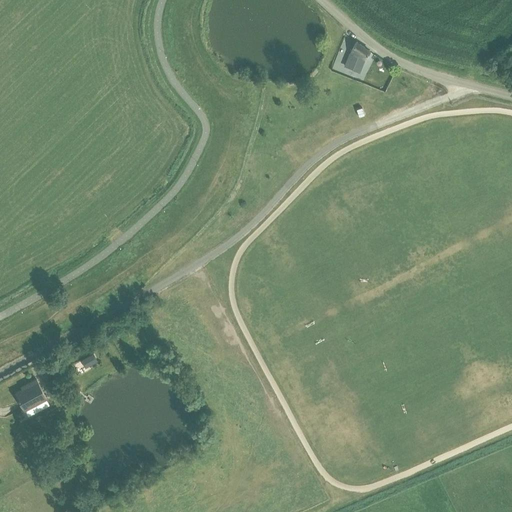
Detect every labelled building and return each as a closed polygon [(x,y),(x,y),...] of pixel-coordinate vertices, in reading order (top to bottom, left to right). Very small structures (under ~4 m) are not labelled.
[(365,58),(370,51),(356,42),(352,50),(346,65),(353,68),(359,54),(365,58)] [(362,107),(357,109),(359,117),(365,115),(362,107)] [(98,362),(93,354),(82,361),(86,369),(98,362)] [(54,366),(43,374),(49,384),(61,376),(54,366)] [(22,388),(15,392),(28,416),(50,405),(37,380),(22,388)] [(21,413),(16,415),(20,422),(24,419),(21,413)]
